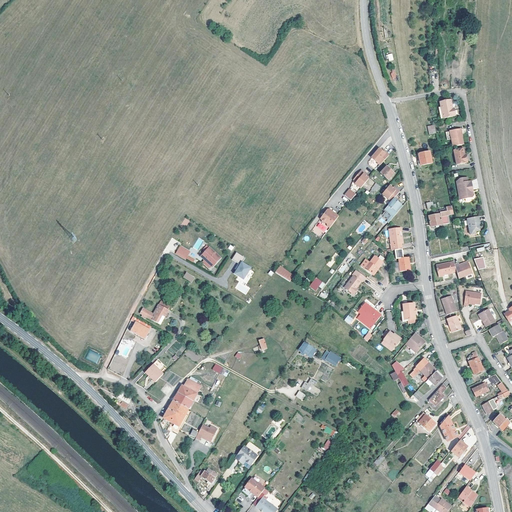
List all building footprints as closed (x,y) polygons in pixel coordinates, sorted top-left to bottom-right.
[(455,119),(454,117),(453,110),(452,102),(441,104),(442,108),(439,109),(441,121),(455,119)] [(448,133),(447,133),(448,138),(450,149),(463,147),(461,139),(460,139),(458,131),(448,133)] [(457,163),(468,161),(466,153),(465,147),(454,149),(457,163)] [(386,154),(379,149),(372,158),(381,166),(390,155),(387,152),(386,154)] [(430,153),(419,155),(421,167),(432,164),(430,153)] [(387,167),(381,173),(389,181),(395,175),(387,167)] [(365,173),(361,170),(353,179),(357,182),(356,185),(362,189),(369,180),(370,179),(365,175),(365,173)] [(456,197),(472,194),(470,182),(465,183),(464,179),(457,180),(454,183),(456,197)] [(374,195),(380,186),(376,182),(369,192),(374,195)] [(393,200),(396,197),(401,190),(398,188),(397,189),(391,185),(385,192),(384,193),(393,200)] [(352,201),(357,195),(351,190),(345,196),(352,201)] [(405,204),(396,197),(393,200),(387,208),(395,215),(405,204)] [(434,202),(426,204),(427,210),(435,209),(434,202)] [(454,214),(452,205),(446,206),(447,210),(438,212),(438,210),(433,211),(434,216),(429,217),(431,228),(451,224),(449,215),(454,214)] [(330,229),(331,227),(339,217),(330,210),(327,210),(321,218),(322,223),(324,224),(325,223),(327,224),(327,227),(330,229)] [(479,218),(468,221),(471,237),(475,236),(477,233),(480,232),(479,224),(481,224),(480,218),(479,218)] [(403,250),(402,245),(401,238),(401,233),(403,232),(402,228),(390,229),(392,251),(396,251),(403,250)] [(193,247),(197,250),(203,240),(199,238),(193,247)] [(220,258),(211,250),(207,254),(205,253),(201,257),(205,261),(203,263),(207,267),(209,264),(212,266),(212,267),(220,258)] [(400,259),(404,259),(403,250),(396,251),(397,260),(400,259)] [(246,258),(237,253),(232,260),(241,265),(237,271),(236,270),(234,274),(239,277),(244,280),(251,268),(243,263),(246,258)] [(351,255),(345,262),(350,266),(356,259),(351,255)] [(365,269),(372,275),(381,264),(383,265),(384,263),(376,257),(371,264),(370,262),(365,269)] [(395,265),(396,273),(411,271),(410,258),(404,259),(400,259),(400,264),(395,265)] [(474,261),(478,271),(486,269),(483,258),(474,261)] [(362,267),(365,269),(370,262),(366,260),(362,267)] [(344,263),(338,270),(341,273),(348,266),(344,263)] [(447,274),(457,272),(456,266),(455,263),(449,264),(449,263),(444,264),(447,274)] [(381,264),(372,275),(374,276),(383,265),(381,264)] [(444,275),(447,274),(444,264),(436,266),(438,276),(444,275)] [(460,264),(456,266),(457,272),(460,280),(474,276),(471,266),(461,269),(460,267),(460,264)] [(275,273),(285,278),(289,272),(280,267),(275,273)] [(367,278),(357,270),(353,276),(354,276),(345,288),(354,295),(357,291),(355,290),(361,282),(362,283),(367,278)] [(295,276),(289,272),(285,278),(290,282),(295,276)] [(195,278),(187,273),(184,279),(192,283),(195,278)] [(315,291),(322,282),(316,277),(309,286),(315,291)] [(469,305),(475,306),(481,307),(482,296),(465,294),(464,308),(469,309),(469,308),(469,305)] [(447,316),(457,312),(451,296),(441,300),(447,316)] [(368,308),(369,306),(366,304),(359,312),(370,321),(366,325),(371,330),(382,316),(373,309),(372,311),(368,308)] [(403,305),(404,312),(405,321),(415,320),(415,315),(415,310),(414,304),(403,305)] [(147,320),(147,318),(161,325),(169,311),(160,306),(158,305),(153,314),(143,309),(140,314),(143,315),(142,317),(147,320)] [(483,322),(482,322),(485,329),(495,323),(488,311),(479,315),(483,322)] [(349,314),(344,320),(349,325),(354,319),(349,314)] [(457,316),(447,319),(451,333),(461,330),(457,316)] [(132,317),(131,320),(135,323),(130,331),(145,339),(151,327),(132,317)] [(502,333),(498,326),(489,331),(493,339),(496,337),(500,346),(508,341),(503,332),(502,333)] [(382,336),(385,339),(390,333),(387,330),(382,336)] [(393,336),(390,333),(385,339),(383,341),(394,349),(401,340),(394,334),(393,336)] [(364,340),(368,343),(372,337),(369,334),(364,340)] [(426,343),(415,334),(413,336),(424,345),(426,343)] [(415,355),(424,345),(413,336),(410,340),(405,346),(415,355)] [(263,339),(259,341),(263,352),(267,350),(263,339)] [(132,344),(121,340),(115,353),(126,358),(132,344)] [(392,352),(394,349),(383,341),(382,343),(392,352)] [(304,343),(299,352),(301,353),(300,355),(303,357),(304,355),(309,358),(314,349),(304,343)] [(339,358),(330,353),(329,355),(326,352),(321,359),(327,363),(327,361),(335,366),(339,358)] [(474,355),(467,358),(475,375),(484,371),(475,352),(473,353),(474,355)] [(426,359),(409,372),(412,377),(419,370),(425,376),(422,379),(424,382),(435,370),(426,359)] [(395,372),(397,376),(404,369),(396,362),(392,367),(393,369),(395,372)] [(163,375),(153,365),(145,373),(155,383),(163,375)] [(213,370),(219,374),(222,368),(216,365),(213,370)] [(226,378),(229,372),(222,368),(219,374),(226,378)] [(435,386),(442,379),(436,372),(426,382),(430,387),(433,384),(435,386)] [(401,373),(397,376),(398,378),(403,387),(407,384),(401,373)] [(495,385),(500,395),(505,393),(507,391),(495,375),(484,381),(487,386),(490,385),(491,388),(495,385)] [(305,381),(301,388),(317,397),(321,390),(314,386),(316,381),(311,378),(308,383),(305,381)] [(178,394),(193,401),(201,387),(188,380),(186,381),(188,382),(184,388),(182,387),(181,389),(178,388),(177,390),(179,391),(178,394)] [(472,390),(476,397),(480,395),(481,397),(483,396),(481,394),(487,391),(483,384),(472,390)] [(443,385),(429,401),(435,406),(445,395),(443,393),(447,389),(443,385)] [(298,389),(295,395),(301,398),(304,393),(298,389)] [(418,390),(414,394),(418,399),(422,394),(418,390)] [(122,399),(130,403),(134,398),(126,393),(122,399)] [(181,406),(189,409),(193,401),(178,394),(173,402),(181,406)] [(493,399),(489,401),(489,402),(483,406),(488,415),(493,411),(497,409),(497,408),(493,399)] [(164,419),(171,423),(181,406),(173,402),(172,404),(171,407),(169,410),(164,419)] [(181,406),(171,423),(175,425),(173,428),(177,430),(189,409),(181,406)] [(256,411),(261,414),(264,409),(259,406),(256,411)] [(423,413),(416,422),(428,433),(435,424),(423,413)] [(499,415),(493,422),(502,430),(508,423),(499,415)] [(448,416),(440,426),(447,442),(458,437),(448,416)] [(204,424),(196,438),(201,440),(203,436),(213,441),(219,429),(212,426),(211,428),(204,424)] [(323,432),(333,435),(335,430),(325,427),(323,432)] [(171,445),(172,447),(177,436),(172,433),(168,441),(171,445)] [(328,440),(323,447),(327,450),(332,443),(328,440)] [(460,441),(450,452),(459,459),(468,447),(460,441)] [(244,459),(248,462),(254,454),(245,447),(236,460),(241,463),(244,459)] [(248,462),(245,466),(244,468),(250,471),(259,458),(254,454),(248,462)] [(380,455),(374,463),(378,467),(384,459),(380,455)] [(430,470),(433,473),(440,465),(436,462),(430,470)] [(440,465),(433,473),(437,476),(443,468),(440,465)] [(470,482),(476,474),(464,466),(459,474),(470,482)] [(201,470),(195,479),(199,482),(202,478),(215,486),(218,481),(216,479),(218,475),(208,469),(206,473),(201,470)] [(243,490),(245,492),(254,480),(252,478),(243,490)] [(251,492),(253,493),(260,484),(254,480),(245,492),(249,495),(251,492)] [(216,499),(223,493),(220,490),(223,487),(220,484),(210,493),(216,499)] [(265,488),(260,484),(253,493),(259,497),(265,488)] [(470,508),(476,498),(470,494),(472,492),(466,487),(459,497),(465,501),(464,503),(470,508)] [(428,504),(430,506),(436,498),(434,497),(428,504)] [(430,506),(435,509),(438,511),(448,511),(452,507),(441,500),(440,501),(436,498),(430,506)] [(255,508),(260,511),(264,511),(270,505),(262,499),(255,508)]
